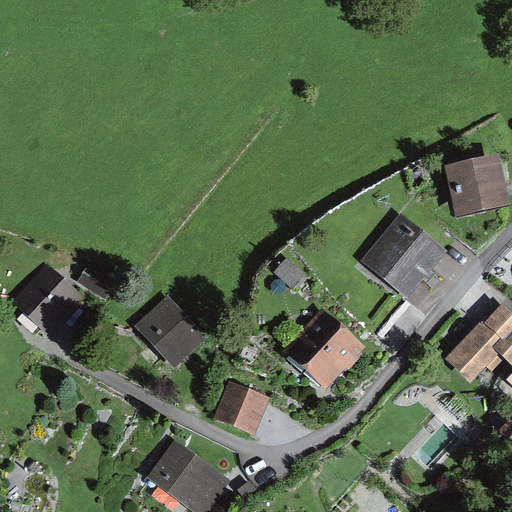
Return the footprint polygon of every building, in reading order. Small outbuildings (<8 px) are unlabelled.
[(493,153),(447,163),(458,210),(503,200),(493,153)] [(408,287),(440,245),(403,216),(371,258),(408,287)] [(20,296),(47,325),(81,293),(54,265),(20,296)] [(145,320),(178,357),(206,332),(174,295),(145,320)] [(511,310),(501,300),(451,352),(474,373),(494,353),(511,369),(511,310)] [(290,351),(321,380),(359,340),(328,311),(290,351)] [(226,415),(255,426),(267,389),(238,379),(226,415)] [(228,473),(177,437),(153,470),(204,507),(228,473)]
